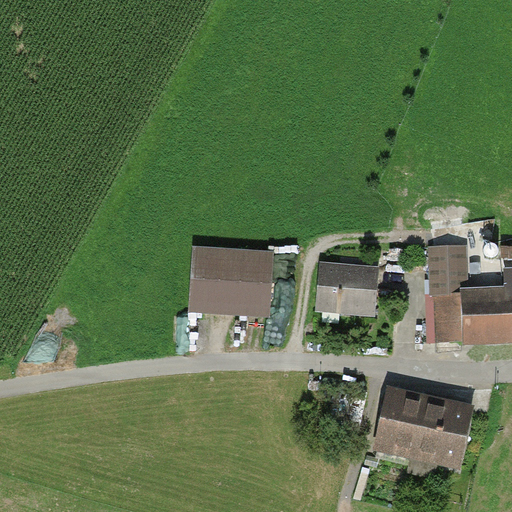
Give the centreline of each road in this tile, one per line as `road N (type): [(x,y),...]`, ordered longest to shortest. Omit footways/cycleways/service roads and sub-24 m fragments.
road 1 (unclassified): [(511,372),(210,365),(0,391)]
road 2 (track): [(379,366),(347,511)]
